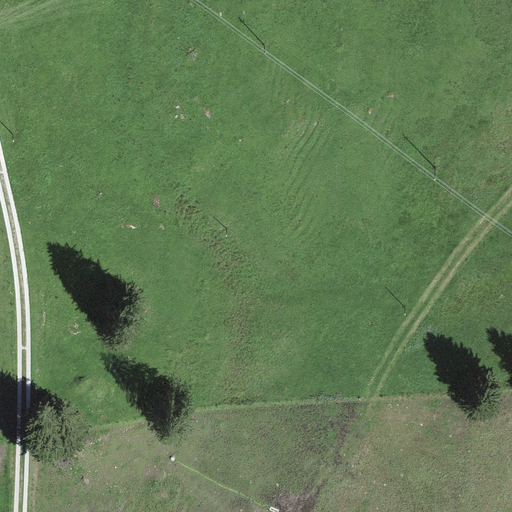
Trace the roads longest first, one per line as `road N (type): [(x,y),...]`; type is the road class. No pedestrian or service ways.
road 1 (track): [(511,200),(430,299),(289,511)]
road 2 (track): [(20,511),(24,334),(0,169)]
